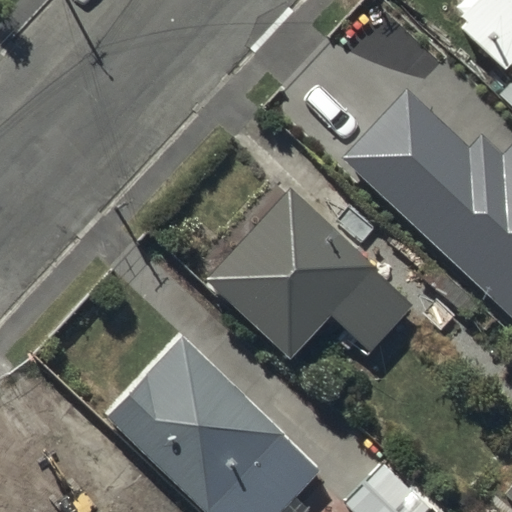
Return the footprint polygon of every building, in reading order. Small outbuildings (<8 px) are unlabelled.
[(511,0),(459,0),(449,11),(467,27),(462,32),(504,70),(510,64),(511,66),(511,0)] [(511,218),(511,148),(430,72),(340,166),(483,300),(511,269),(511,250),(496,235),(511,218)] [(412,309),(288,196),(205,285),(290,362),(329,319),(369,356),(412,309)] [(181,343),(105,422),(201,511),(283,511),(320,474),(181,343)] [(113,511),(50,451),(8,495),(25,511),(24,511),(113,511)] [(427,511),(382,467),(345,506),(351,511),(427,511)]
